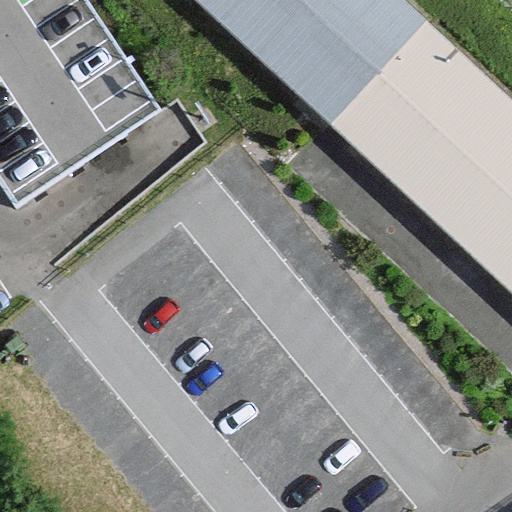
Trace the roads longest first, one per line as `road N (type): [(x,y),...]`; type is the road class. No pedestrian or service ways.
road 1 (unknown): [(266,511),(99,311),(95,295),(100,274),(175,212),(208,216),(242,247)]
road 2 (unknown): [(242,247),(463,511)]
